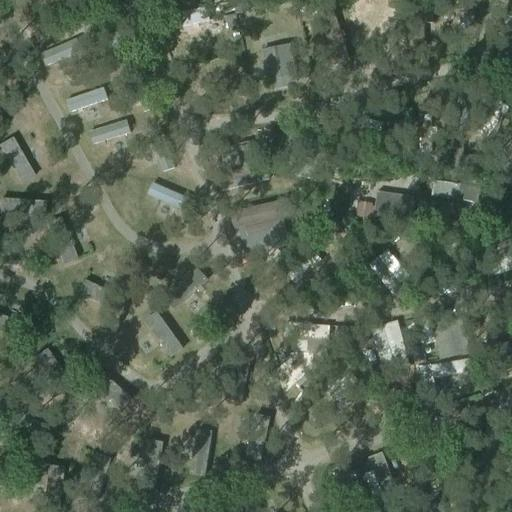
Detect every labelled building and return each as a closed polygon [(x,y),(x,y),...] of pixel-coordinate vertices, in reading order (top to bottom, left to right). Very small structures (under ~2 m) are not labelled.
[(234,3),(236,15),(248,12),(246,1),(234,3)] [(463,13),(463,23),(474,23),(474,13),(463,13)] [(235,15),(226,16),(230,36),(238,34),(235,15)] [(289,46),(261,52),(267,80),(271,79),(274,91),(289,88),(288,84),(296,82),(289,46)] [(241,54),(230,57),(233,66),(244,62),(241,54)] [(511,142),(494,163),(511,178),(511,142)] [(463,143),(454,143),(454,168),(482,168),(481,157),(463,157),(463,143)] [(332,159),(328,173),(339,175),(342,161),(332,159)] [(264,162),(256,164),(261,183),(269,181),(264,162)] [(469,174),(467,186),(485,189),(487,177),(469,174)] [(414,198),(377,192),(372,225),(409,231),(414,198)] [(370,206),(360,206),(358,220),(369,221),(370,206)] [(335,342),(347,343),(348,329),(336,329),(335,342)] [(422,348),(409,352),(413,366),(426,362),(422,348)] [(481,382),(479,386),(482,396),(494,392),(490,379),(481,382)]
